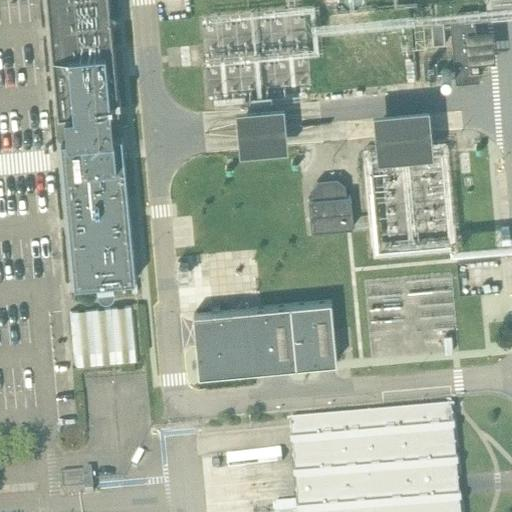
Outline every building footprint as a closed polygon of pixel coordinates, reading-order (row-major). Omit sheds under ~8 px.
[(114,295),(115,291),(114,281),(136,280),(122,135),(115,136),(112,108),(120,107),(109,0),(48,0),(59,113),(67,112),(68,126),(64,127),(62,130),(61,133),(63,137),(66,139),(70,138),(70,140),(61,141),(75,285),(97,283),(98,292),(99,296),(103,299),(107,300),(112,299),(114,295)] [(475,19),(455,21),(450,21),(456,80),(480,77),(475,19)] [(354,112),(357,161),(413,157),(410,108),(354,112)] [(271,111),(223,114),(226,158),(274,154),(271,111)] [(349,197),(308,200),(311,232),(352,229),(349,197)] [(337,362),(331,301),(194,314),(199,375),(337,362)] [(291,427),(291,428),(298,511),(460,511),(451,412),(291,427)] [(66,491),(86,489),(89,486),(88,475),(85,473),(64,475),(62,478),(63,488),(66,491)]
